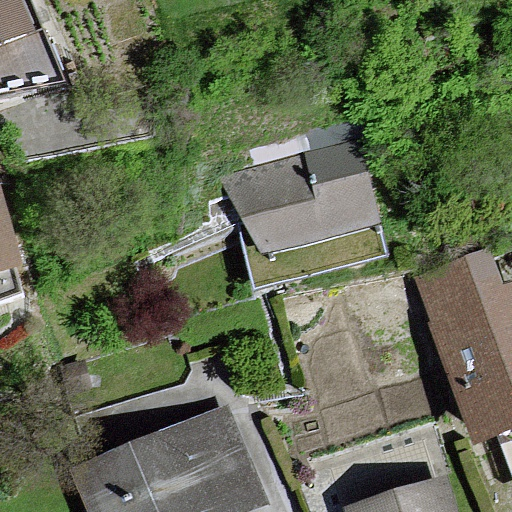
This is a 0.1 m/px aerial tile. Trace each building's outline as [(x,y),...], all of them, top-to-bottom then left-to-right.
[(0,0),(0,110),(86,89),(45,0),(0,0)] [(367,143),(221,176),(275,261),(395,234),(367,143)] [(0,167),(0,288),(38,275),(0,167)] [(497,259),(423,284),(481,452),(511,441),(511,293),(509,295),(497,259)] [(266,511),(223,410),(72,474),(88,511),(266,511)] [(457,511),(446,479),(350,511),(457,511)]
